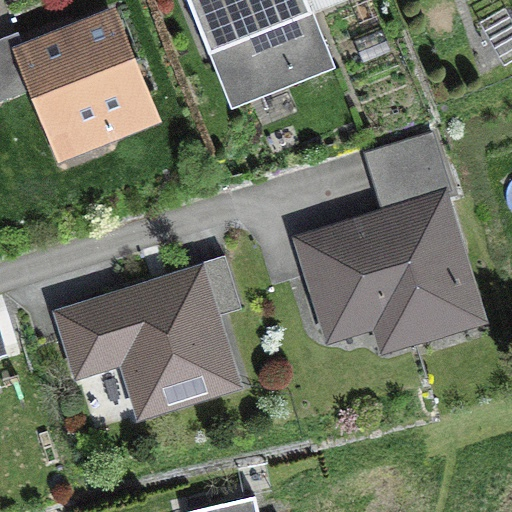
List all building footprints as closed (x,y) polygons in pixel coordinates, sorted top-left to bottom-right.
[(183,0),(232,117),(336,74),(314,18),(305,0),(183,0)] [(305,0),(314,18),(358,0),(305,0)] [(117,11),(24,47),(11,52),(28,95),(34,110),(26,114),(44,161),(52,158),(56,169),(66,165),(70,173),(111,157),(107,149),(162,127),(117,11)] [(24,47),(19,34),(0,41),(0,106),(28,95),(11,52),(24,47)] [(434,133),(364,155),(381,212),(447,192),(449,199),(460,196),(446,151),(440,153),(434,133)] [(381,212),(292,239),(326,352),(373,337),(381,364),(490,331),(449,199),(447,192),(381,212)] [(226,258),(52,314),(76,388),(120,374),(138,430),(249,395),(225,319),(244,313),(226,258)] [(257,511),(256,502),(212,511),(257,511)]
